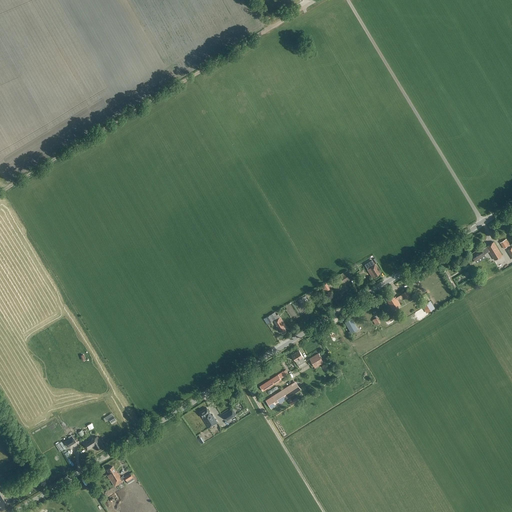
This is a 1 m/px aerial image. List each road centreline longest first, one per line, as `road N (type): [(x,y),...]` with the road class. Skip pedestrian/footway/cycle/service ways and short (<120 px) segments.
road 1 (tertiary): [(15,511),(482,222)]
road 2 (track): [(0,192),(302,8)]
road 3 (unclassified): [(482,222),(347,0)]
